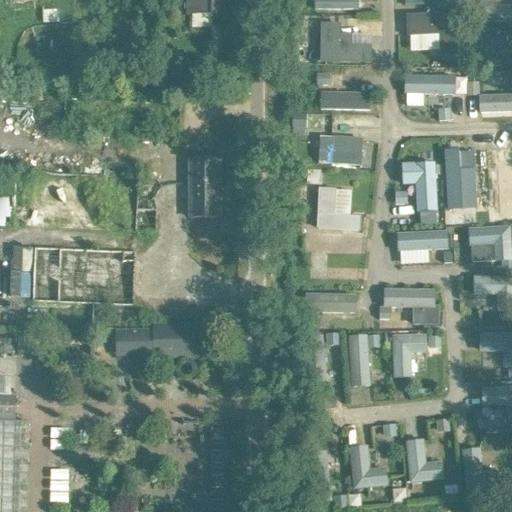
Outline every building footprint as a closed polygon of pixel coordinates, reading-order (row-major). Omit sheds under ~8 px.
[(193,29),(213,29),(212,14),(224,14),(224,0),(188,0),(188,15),(193,15),(193,29)] [(316,0),(316,9),(357,10),(356,0),(316,0)] [(475,2),(474,0),(469,0),(469,21),(477,21),(511,21),(511,7),(497,7),(497,2),(491,2),(475,2)] [(459,14),(406,16),(407,36),(440,34),(440,56),(460,56),(459,14)] [(323,26),(322,62),(370,62),(370,47),(354,47),(354,37),(339,37),(339,26),(337,26),(323,26)] [(484,52),(476,53),(476,62),(476,68),(511,67),(511,52),(498,52),(498,45),(484,45),(484,52)] [(327,72),(318,72),(318,84),(327,84),(327,72)] [(455,79),(406,78),(406,94),(454,95),(455,79)] [(479,84),(467,84),(467,93),(479,93),(479,84)] [(370,95),(321,94),(321,110),(369,111),(370,95)] [(511,96),(480,97),(480,114),(511,112),(511,96)] [(439,112),(439,121),(450,121),(450,112),(439,112)] [(307,129),(307,115),(293,115),(292,129),(307,129)] [(320,138),(319,164),(332,164),(360,166),(362,140),(333,138),(320,138)] [(460,173),(459,153),(445,154),(446,166),(448,213),(476,212),(474,172),(471,172),(465,173),(460,173)] [(189,161),(190,218),(221,218),(220,160),(189,161)] [(416,166),(402,166),(403,188),(418,188),(419,213),(436,212),(433,165),(416,166)] [(511,165),(494,167),(498,215),(511,213),(511,165)] [(309,172),(309,184),(320,185),(320,172),(309,172)] [(138,211),(139,178),(18,173),(17,183),(0,182),(0,227),(156,232),(156,211),(138,211)] [(336,191),(320,190),(318,229),(359,231),(360,218),(334,217),(336,191)] [(404,194),(395,194),(395,206),(404,205),(404,194)] [(511,258),(509,229),(471,231),(473,263),(502,261),(503,268),(511,267),(511,258)] [(447,234),(398,236),(399,252),(447,250),(447,234)] [(32,249),(30,302),(94,304),(93,325),(133,326),(134,306),(136,253),(32,249)] [(511,311),(511,279),(476,280),(476,295),(499,295),(499,311),(511,311)] [(438,325),(438,308),(434,308),(434,292),(385,292),(385,308),(414,308),(414,325),(438,325)] [(307,313),(355,314),(355,297),(307,297),(307,313)] [(380,309),(380,320),(389,320),(389,309),(380,309)] [(303,314),(303,325),(312,325),(312,314),(303,314)] [(192,357),(192,326),(153,326),(153,358),(192,357)] [(336,334),(325,335),(325,344),(337,343),(336,334)] [(440,334),(429,335),(429,344),(441,343),(440,334)] [(511,367),(511,336),(482,336),(482,352),(505,352),(505,368),(511,367)] [(379,337),(368,337),(368,346),(380,345),(379,337)] [(306,339),(310,387),(326,386),(322,338),(306,339)] [(353,387),(369,386),(366,338),(350,339),(353,387)] [(394,339),(395,377),(411,376),(410,353),(426,353),(426,338),(394,339)] [(507,405),(508,421),(511,421),(511,389),(484,390),(485,406),(507,405)] [(15,398),(11,398),(0,397),(0,425),(15,425),(15,398)] [(451,420),(440,421),(441,430),(452,429),(451,420)] [(497,424),(486,425),(486,434),(497,433),(497,424)] [(0,511),(28,511),(29,487),(31,426),(15,425),(0,425),(0,511)] [(395,426),(384,427),(385,436),(396,434),(395,426)] [(423,443),(407,445),(411,483),(443,480),(441,465),(425,466),(423,443)] [(367,450),(352,451),(355,489),(387,486),(385,470),(369,472),(367,450)] [(480,452),(464,454),(468,492),(500,488),(498,473),(482,475),(480,452)] [(326,454),(310,456),(316,504),(332,502),(326,454)] [(346,500),(335,500),(335,509),(347,508),(346,500)]
